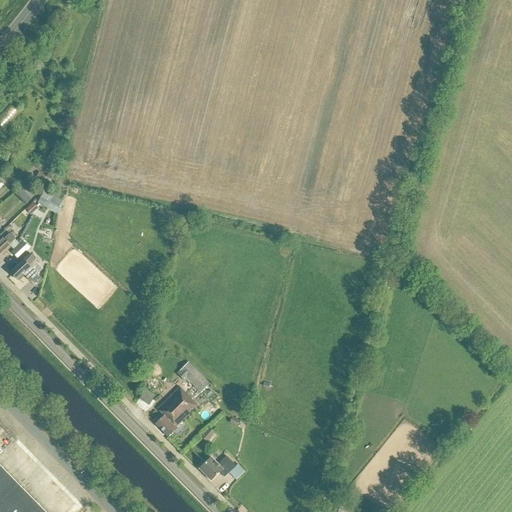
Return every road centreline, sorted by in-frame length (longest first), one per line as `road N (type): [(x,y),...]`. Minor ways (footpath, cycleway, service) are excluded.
road 1 (secondary): [(215,511),(0,292)]
road 2 (unclassified): [(112,511),(0,398)]
